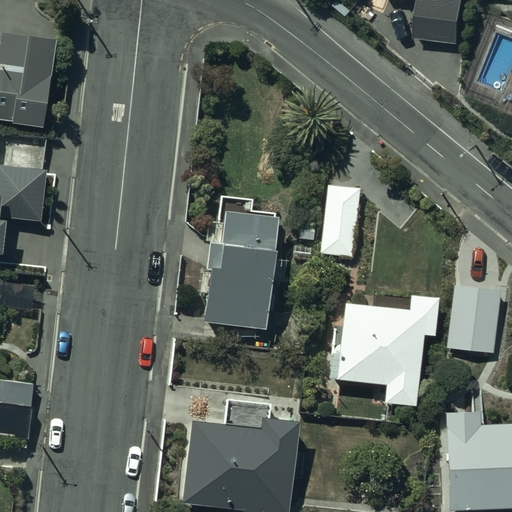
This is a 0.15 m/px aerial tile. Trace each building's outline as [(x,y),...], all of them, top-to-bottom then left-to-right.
[(460,0),(417,0),(414,34),(457,38),(460,0)] [(0,117),(10,119),(10,122),(41,125),(51,35),(0,28),(0,117)] [(43,167),(0,164),(0,248),(1,249),(2,216),(41,218),(43,167)] [(358,184),(326,181),(319,253),(351,256),(358,184)] [(250,196),(218,194),(217,218),(220,219),(219,240),(206,239),(205,266),(207,266),(203,341),(241,343),(242,326),(263,327),(275,212),(250,208),(250,196)] [(501,290),(452,285),(446,349),(494,354),(501,290)] [(408,306),(343,300),(338,341),(331,340),(327,376),(385,382),(384,401),(417,404),(423,333),(434,334),(438,295),(409,292),(408,306)] [(290,414),(290,404),(225,400),(223,435),(196,433),(194,464),(183,463),(181,497),(233,501),(233,509),(267,511),(267,506),(282,507),(283,503),(295,504),(297,481),(287,480),(291,414),(290,414)] [(35,405),(0,402),(0,435),(32,438),(35,405)] [(478,406),(445,406),(447,510),(511,506),(511,419),(479,421),(478,406)]
